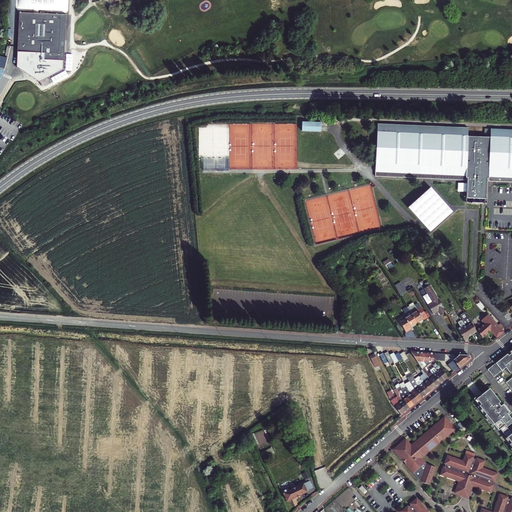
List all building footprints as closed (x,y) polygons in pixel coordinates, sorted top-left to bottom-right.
[(16,0),(16,9),(32,10),(37,10),(67,12),(67,0),(16,0)] [(62,69),(65,14),(37,13),(37,10),(32,10),(32,13),(18,12),(15,67),(31,70),(37,80),(62,69)] [(303,121),(302,130),(321,131),(322,122),(303,121)] [(466,126),(376,122),(373,174),(468,178),(468,182),(459,181),(459,189),(466,189),(479,190),(479,187),(484,188),(484,179),(485,179),(511,180),(511,127),(489,127),(489,135),(466,134),(466,126)] [(479,190),(466,189),(465,196),(483,197),(485,197),(485,179),(484,179),(484,188),(479,187),(479,190)] [(414,284),(410,277),(401,282),(405,289),(414,284)] [(400,295),(406,292),(400,281),(394,285),(400,295)] [(442,314),(448,310),(432,285),(426,289),(429,293),(424,296),(429,304),(435,314),(438,312),(437,311),(439,310),(440,311),(442,314)] [(424,318),(428,316),(419,302),(409,309),(418,324),(425,320),(424,318)] [(418,324),(409,309),(404,311),(408,318),(406,320),(406,321),(400,325),(405,333),(409,333),(412,331),(411,329),(418,324)] [(460,324),(464,322),(466,321),(464,317),(462,318),(461,316),(456,318),(460,324)] [(492,332),(499,340),(506,333),(491,316),(484,322),(487,325),(479,332),(485,339),(492,332)] [(467,326),(473,336),(479,333),(474,325),(471,326),(465,317),(464,317),(466,321),(464,322),(467,326)] [(466,341),(473,336),(467,326),(463,329),(464,331),(461,333),(466,341)] [(400,355),(402,359),(403,361),(408,358),(404,352),(400,355)] [(417,362),(419,362),(419,353),(411,352),(417,362)] [(511,352),(508,356),(507,354),(488,370),(493,377),(505,367),(510,373),(511,371),(511,352)] [(374,364),(378,362),(374,353),(370,355),(374,364)] [(435,354),(434,360),(449,361),(449,365),(455,372),(471,359),(469,356),(459,355),(453,361),(451,358),(452,355),(435,354)] [(435,368),(444,380),(448,378),(438,366),(435,368)] [(435,388),(440,384),(433,376),(434,376),(431,372),(428,374),(424,368),(423,369),(423,370),(435,388)] [(433,376),(440,384),(444,380),(435,368),(430,371),(431,372),(434,376),(433,376)] [(430,392),(435,388),(423,370),(421,371),(423,375),(421,377),(424,382),(423,383),(430,392)] [(419,387),(426,396),(430,392),(423,383),(424,382),(421,377),(415,382),(416,384),(419,387)] [(422,399),(415,390),(414,389),(415,389),(413,386),(412,385),(407,388),(408,390),(418,402),(422,399)] [(400,397),(409,409),(413,405),(404,394),(403,391),(402,389),(401,387),(398,390),(400,394),(399,395),(400,397)] [(404,394),(413,405),(418,402),(408,390),(407,388),(406,387),(402,389),(403,391),(404,394)] [(422,399),(426,396),(419,387),(415,390),(422,399)] [(502,405),(489,389),(476,400),(481,406),(479,407),(498,431),(511,420),(507,414),(508,413),(505,409),(507,408),(504,404),(502,405)] [(405,412),(409,409),(400,397),(396,400),(405,412)] [(401,415),(405,412),(396,400),(393,402),(395,406),(394,407),(401,415)] [(443,420),(454,433),(456,430),(446,418),(443,420)] [(412,447),(407,441),(395,451),(403,461),(405,460),(408,463),(406,465),(420,480),(423,481),(422,483),(431,486),(437,469),(428,465),(423,459),(454,433),(443,420),(414,445),(415,447),(413,448),(412,447)] [(274,453),(272,449),(260,455),(262,458),(274,453)] [(444,467),(442,475),(446,476),(445,478),(448,479),(449,478),(461,482),(458,492),(470,496),(473,487),(474,486),(486,490),(485,492),(489,493),(489,491),(493,493),(496,485),(494,485),(495,482),(497,483),(499,475),(495,474),(496,473),(493,472),(492,473),(484,470),(484,469),(486,462),(477,459),(477,460),(475,460),(476,455),(467,452),(464,462),(464,463),(455,460),(455,459),(452,458),(452,459),(448,458),(445,465),(447,466),(446,468),(444,467)] [(382,465),(386,471),(392,468),(393,469),(394,468),(390,462),(388,456),(387,457),(387,462),(382,465)] [(283,492),(287,501),(300,495),(298,490),(294,492),(293,489),(288,491),(288,489),(283,492)] [(489,511),(485,511),(484,511),(511,511),(511,499),(511,500),(509,499),(510,498),(502,495),(501,499),(500,498),(499,502),(500,502),(496,511),(489,511)] [(420,503),(417,500),(411,505),(412,506),(410,508),(409,507),(403,511),(429,511),(428,510),(427,511),(422,505),(423,505),(421,502),(420,503)]
